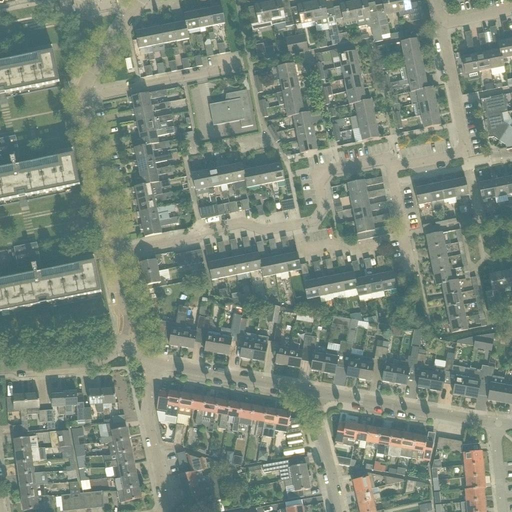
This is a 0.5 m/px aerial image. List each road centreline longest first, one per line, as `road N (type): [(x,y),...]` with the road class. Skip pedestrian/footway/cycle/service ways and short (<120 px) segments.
road 1 (residential): [(112,254),(240,223),(263,230),(297,224)]
road 2 (unclassified): [(314,391),(495,421)]
road 3 (residential): [(81,97),(250,65)]
road 4 (unclassified): [(155,362),(314,391)]
road 5 (unclassified): [(112,254),(81,97)]
road 6 (residential): [(166,511),(147,413),(155,362)]
road 7 (residential): [(297,224),(313,221),(322,208),(319,174),(391,162)]
road 8 (residential): [(465,153),(440,25)]
road 9 (unclassified): [(0,366),(97,359),(125,348)]
road 10 (residential): [(339,511),(314,391)]
